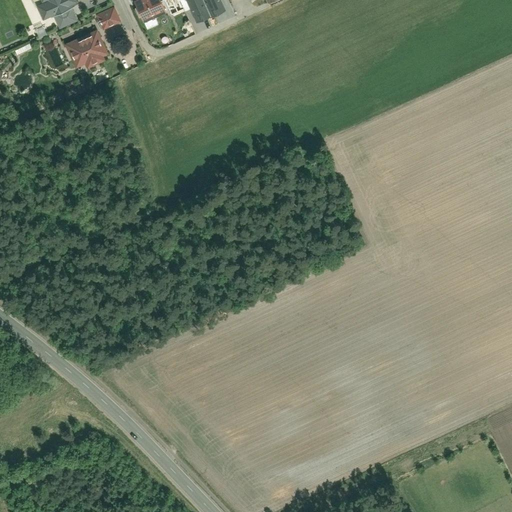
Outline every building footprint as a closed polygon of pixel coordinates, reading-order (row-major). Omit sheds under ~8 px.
[(35,0),(44,19),(79,2),(77,0),(35,0)] [(162,0),(145,0),(138,4),(143,14),(145,18),(166,9),(168,14),(182,8),(178,0),(171,0),(164,4),(162,0)] [(226,9),(221,0),(187,0),(197,22),(226,9)] [(114,6),(97,13),(103,28),(121,21),(114,6)] [(58,28),(78,20),(72,7),(52,15),(58,28)] [(97,29),(66,42),(78,69),(109,56),(97,29)]
